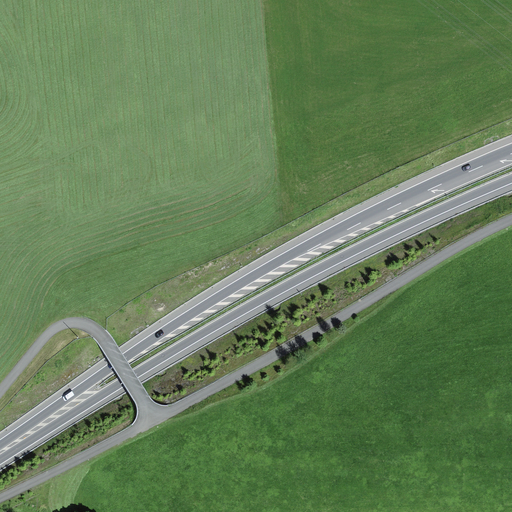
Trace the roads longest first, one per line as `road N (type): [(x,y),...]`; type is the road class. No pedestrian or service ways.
road 1 (track): [(0,499),(511,220)]
road 2 (motorway): [(511,152),(309,244),(229,290)]
road 3 (motorway): [(239,312),(511,178)]
road 4 (motorway): [(0,460),(239,312)]
road 5 (motorway): [(229,290),(0,445)]
road 6 (track): [(0,388),(53,328),(84,325),(99,341)]
